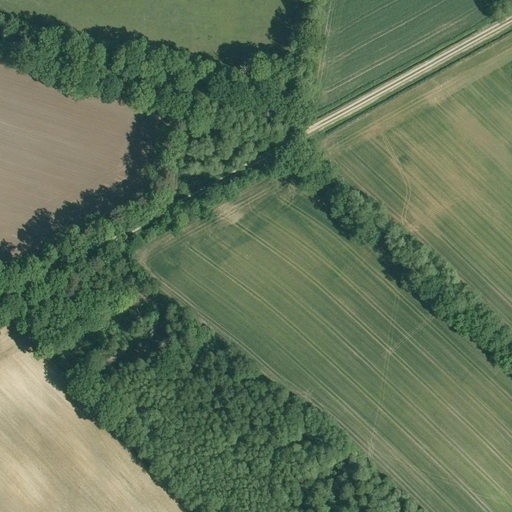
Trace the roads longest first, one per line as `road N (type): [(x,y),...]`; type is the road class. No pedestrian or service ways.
road 1 (track): [(511,19),(0,301)]
road 2 (track): [(0,41),(310,130)]
